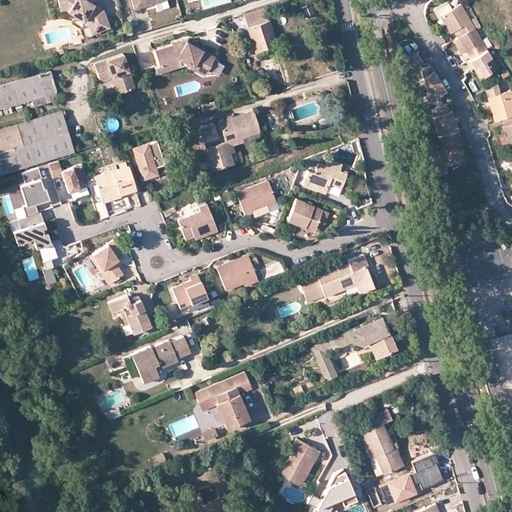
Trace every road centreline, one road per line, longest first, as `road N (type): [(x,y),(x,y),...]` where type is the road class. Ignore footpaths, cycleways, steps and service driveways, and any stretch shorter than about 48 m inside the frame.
road 1 (secondary): [(371,16),(415,212),(502,511)]
road 2 (residential): [(70,235),(136,215),(156,263),(170,263),(247,241),(305,250),(391,212)]
road 3 (residential): [(391,212),(477,511)]
road 4 (residential): [(511,214),(496,197),(481,142),(413,4)]
road 5 (unknown): [(166,209),(369,129)]
road 6 (residential): [(342,0),(391,212)]
road 7 (unknown): [(240,436),(434,359)]
road 8 (unknown): [(358,79),(213,112)]
